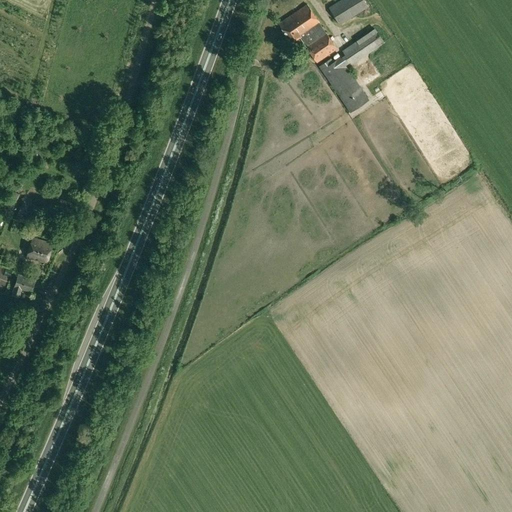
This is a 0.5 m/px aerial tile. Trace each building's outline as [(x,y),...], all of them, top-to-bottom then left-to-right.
[(340,0),(329,7),(339,24),(368,6),(364,0),(340,0)] [(299,36),(317,62),(336,48),(319,23),(319,22),(307,4),(278,23),(291,42),(299,36)] [(341,50),(350,65),(384,42),(374,28),(341,50)] [(319,66),(350,112),(368,99),(340,57),(333,62),(330,58),(319,66)] [(8,207),(13,209),(20,194),(15,192),(8,207)] [(30,203),(31,200),(25,197),(19,212),(25,214),(27,211),(33,213),(36,206),(30,203)] [(27,256),(47,262),(52,243),(32,237),(27,256)] [(31,293),(35,278),(19,273),(13,294),(19,296),(21,290),(31,293)]
